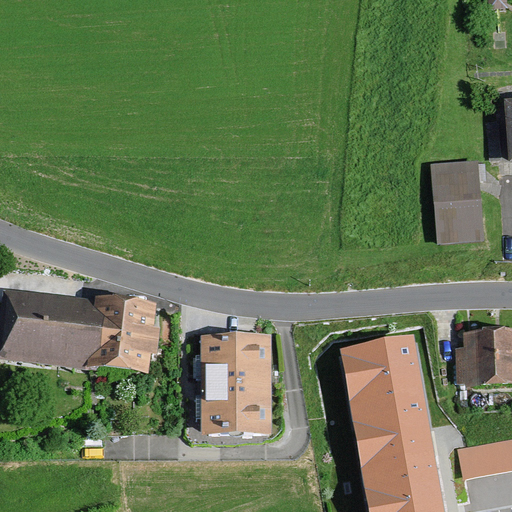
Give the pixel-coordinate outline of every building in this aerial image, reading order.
[(481,208),(478,164),(431,168),(437,248),(484,244),(481,208)] [(94,303),(3,293),(0,322),(0,362),(148,378),(150,361),(157,362),(160,335),(155,335),(157,307),(95,300),(94,303)] [(465,392),(511,390),(511,333),(463,335),(464,351),(456,351),(457,387),(465,387),(465,392)] [(271,387),(271,339),(201,340),(201,440),(272,440),(271,387)] [(413,342),(339,355),(367,511),(443,511),(433,453),(413,342)] [(511,440),(458,451),(464,482),(511,473),(511,440)]
